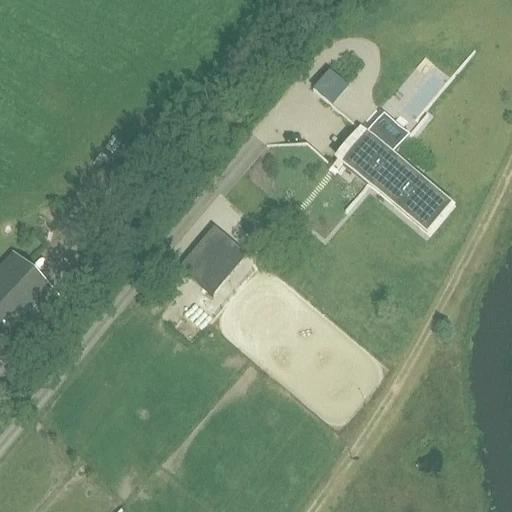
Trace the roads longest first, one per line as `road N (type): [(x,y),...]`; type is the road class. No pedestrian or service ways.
road 1 (track): [(0,424),(367,0)]
road 2 (track): [(511,149),(478,231),(388,398),(308,511)]
